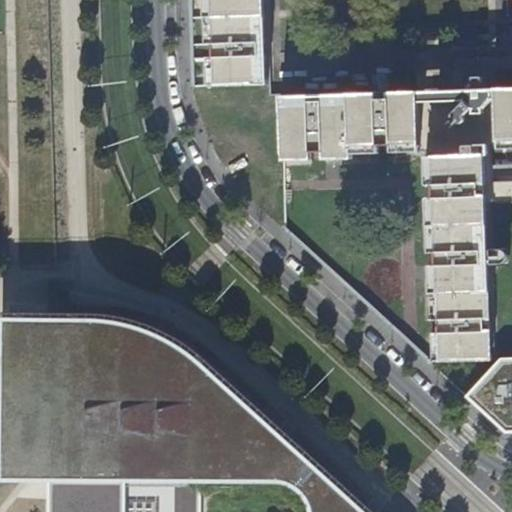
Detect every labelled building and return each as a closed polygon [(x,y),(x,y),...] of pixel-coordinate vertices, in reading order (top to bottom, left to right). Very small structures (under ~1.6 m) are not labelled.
[(217,0),(220,84),(259,82),(258,55),(261,55),(261,42),(257,42),(256,0),(217,0)] [(511,97),(498,98),(499,140),(511,139),(511,97)] [(421,142),(420,99),(391,100),(391,98),(379,98),(380,101),(323,103),(323,100),(311,100),(312,103),(282,104),(283,151),(324,150),(343,150),(353,149),(353,145),(421,142)] [(466,116),(473,107),(465,99),(455,112),(454,115),(455,118),(463,121),(465,121),(467,118),(466,116)] [(477,182),(476,154),(434,155),(437,264),(438,279),(440,359),(482,358),(481,329),(484,329),(484,318),(481,317),(479,262),(483,261),(482,250),(479,250),(478,200),(477,194),(480,194),(480,182),(477,182)] [(314,496),(314,511),(376,511),(195,349),(170,335),(144,325),(121,321),(99,321),(54,321),(54,324),(1,323),(0,360),(0,477),(32,478),(53,478),(202,480),(291,481),(303,483),(310,489),(314,496)] [(511,357),(504,358),(468,395),(507,433),(511,433),(511,357)] [(201,511),(202,480),(53,478),(52,511),(201,511)]
